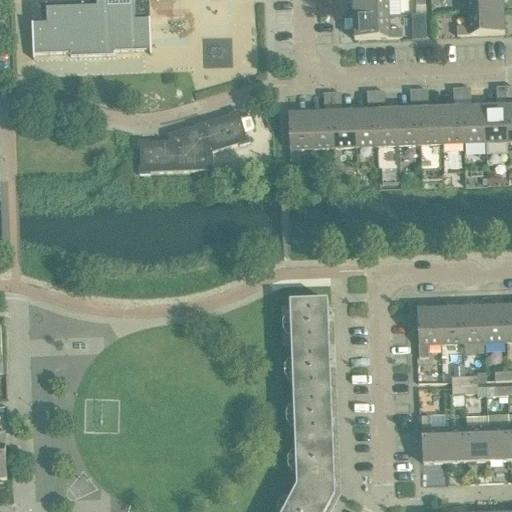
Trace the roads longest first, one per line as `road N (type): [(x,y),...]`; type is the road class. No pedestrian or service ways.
road 1 (residential): [(375,511),(378,279),(511,274)]
road 2 (residential): [(315,78),(511,74)]
